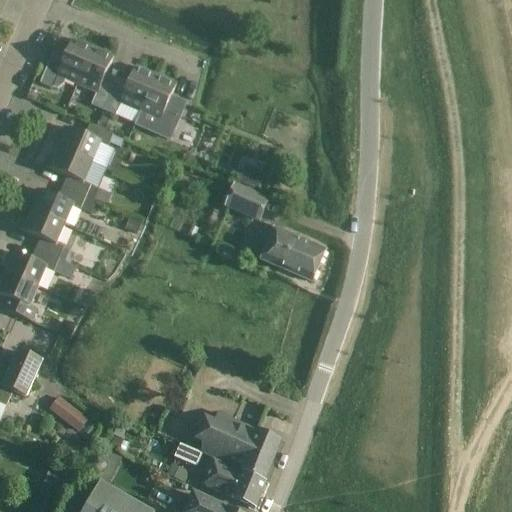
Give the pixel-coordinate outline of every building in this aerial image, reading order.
[(53,90),(53,88),(58,90),(64,86),(65,82),(76,86),(92,50),(72,41),(60,67),(50,62),(40,84),(53,90)] [(112,59),(92,50),(76,86),(96,95),(90,108),(102,113),(112,90),(101,85),(112,59)] [(155,78),(136,69),(125,95),(112,90),(102,113),(134,127),(155,78)] [(177,87),(155,78),(134,127),(170,143),(184,109),(170,102),(177,87)] [(110,122),(102,119),(99,126),(107,129),(110,122)] [(64,129),(60,141),(64,143),(60,151),(92,164),(97,153),(101,145),(108,148),(112,138),(112,137),(89,127),(84,138),(64,129)] [(51,159),(47,170),(67,179),(62,189),(85,199),(90,187),(83,184),(92,164),(60,151),(56,160),(51,159)] [(90,187),(85,199),(95,203),(100,192),(90,187)] [(224,209),(260,224),(269,202),(234,187),(224,209)] [(37,192),(33,203),(37,205),(33,213),(33,214),(64,228),(65,227),(73,208),(79,211),(85,199),(62,189),(57,199),(37,192)] [(85,199),(79,211),(90,215),(95,203),(85,199)] [(24,221),(20,232),(40,242),(36,250),(35,252),(57,262),(58,260),(58,259),(62,251),(62,250),(56,247),(64,228),(33,214),(29,223),(24,221)] [(507,298),(511,299),(511,234),(501,232),(501,229),(485,226),(473,289),(508,295),(507,298)] [(312,284),(325,251),(274,230),(260,262),(312,284)] [(10,254),(6,265),(10,267),(7,275),(38,288),(46,271),(52,273),(57,262),(35,252),(30,263),(10,254)] [(0,284),(0,298),(13,304),(9,314),(31,324),(36,312),(30,310),(38,288),(7,275),(2,285),(0,284)] [(0,376),(0,422),(13,394),(26,400),(41,365),(18,355),(7,379),(0,376)] [(49,411),(79,434),(89,421),(59,399),(49,411)] [(203,417),(194,442),(204,446),(201,454),(265,481),(281,442),(217,415),(214,422),(203,417)] [(199,453),(183,447),(179,456),(195,462),(199,453)] [(202,486),(206,488),(255,509),(266,485),(212,462),(202,486)] [(93,478),(106,484),(110,475),(98,469),(93,478)] [(147,511),(100,486),(85,511),(147,511)] [(228,511),(191,495),(183,511),(228,511)]
